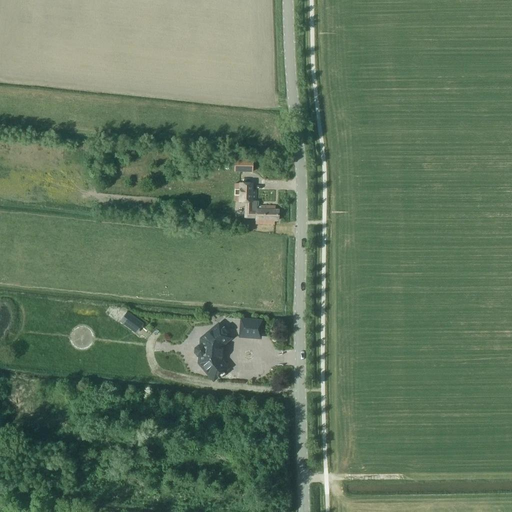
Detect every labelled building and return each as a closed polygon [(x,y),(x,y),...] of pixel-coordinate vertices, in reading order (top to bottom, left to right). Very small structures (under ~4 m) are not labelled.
[(234,158),(234,172),(253,172),(253,159),(234,158)] [(253,184),(235,183),(234,201),(234,202),(245,202),(244,219),(256,219),(256,224),(258,224),(274,225),(274,222),(279,222),(280,210),(275,209),(275,206),(259,205),(259,202),(256,201),(256,190),(253,190),(253,184)] [(83,300),(81,308),(102,312),(103,304),(83,300)] [(120,321),(136,333),(144,323),(127,311),(120,321)] [(240,336),(260,338),(261,321),(242,319),(240,336)] [(214,379),(217,376),(218,378),(225,373),(224,371),(226,368),(221,362),(222,344),(229,338),(226,335),(229,333),(224,327),(221,329),(218,325),(208,334),(206,334),(202,336),(201,346),(198,346),(195,348),(195,352),(198,355),(200,356),(200,365),(203,369),(205,369),(214,379)]
